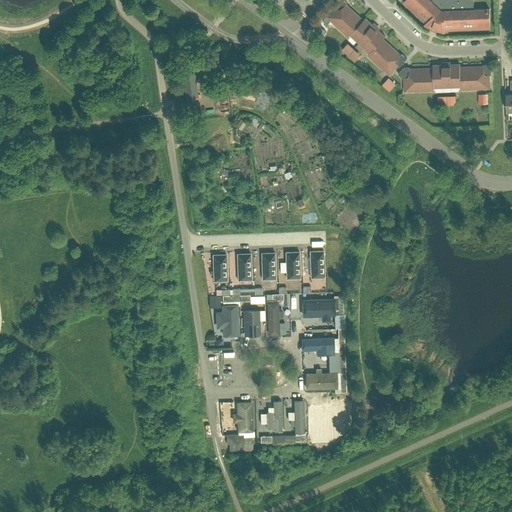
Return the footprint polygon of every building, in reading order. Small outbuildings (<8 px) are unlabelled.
[(367,54),(389,75),(399,65),(400,66),(407,58),(401,53),(400,54),(383,38),(385,36),(365,17),(363,20),(346,4),(348,3),(344,0),(339,0),(335,5),(336,6),(327,16),(348,37),(350,34),(369,52),(367,54)] [(445,32),(445,30),(490,28),(489,8),(474,9),(473,0),(405,0),(404,2),(426,22),(424,24),(427,26),(442,32),(445,32)] [(326,31),(319,24),(315,28),(315,29),(322,36),(326,31)] [(198,97),(193,60),(180,61),(185,99),(198,97)] [(460,86),(460,89),(490,88),(490,74),(491,74),(491,64),(483,64),(483,66),(460,66),(460,63),(433,64),(433,67),(410,68),(410,67),(404,67),(398,73),(403,77),(404,77),(404,91),(434,90),(434,87),(460,86)] [(391,79),(384,85),(389,90),(396,83),(391,79)] [(479,103),(488,103),(488,93),(478,94),(479,103)] [(239,124),(244,127),(249,120),(245,116),(239,124)] [(324,277),(323,250),(310,251),(311,277),(324,277)] [(300,278),(299,251),(286,252),(287,278),(300,278)] [(276,279),(275,252),(261,253),(262,279),(276,279)] [(251,279),(251,253),(237,253),(238,280),(251,279)] [(226,254),(213,254),(214,281),(227,280),(226,254)] [(221,307),(220,296),(210,296),(210,308),(221,307)] [(335,299),(300,299),(301,317),(321,317),(321,322),(330,322),(330,317),(335,317),(335,299)] [(279,303),(268,303),(269,336),(280,336),(279,303)] [(222,328),(223,337),(241,337),(240,306),(223,306),(223,314),(216,314),(217,328),(222,328)] [(244,335),(258,334),(258,311),(243,311),(244,335)] [(334,338),(302,339),(302,351),(318,350),(318,355),(328,354),(334,354),(334,351),(334,338)] [(328,354),(328,364),(339,363),(339,354),(339,351),(334,351),(334,354),(328,354)] [(339,363),(328,364),(328,371),(339,371),(339,365),(339,363)] [(307,375),(307,390),(338,389),(338,373),(307,375)] [(304,396),(294,396),(294,416),(290,416),(291,425),(294,425),(295,430),(304,430),(304,396)] [(283,430),(282,398),(272,398),(273,409),(266,409),(267,426),(273,425),(273,430),(283,430)] [(253,402),(237,402),(237,414),(233,414),(233,423),(237,423),(237,432),(254,432),(253,402)] [(332,405),(321,405),(322,427),(324,427),(324,433),(341,432),(340,413),(332,413),(332,405)] [(226,434),(226,435),(227,443),(228,443),(243,442),(243,436),(243,433),(226,434)]
